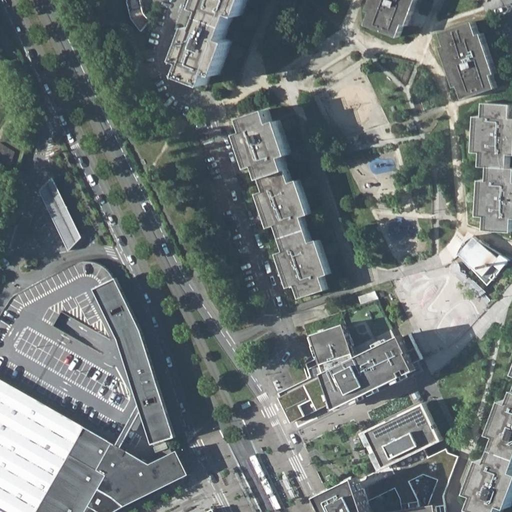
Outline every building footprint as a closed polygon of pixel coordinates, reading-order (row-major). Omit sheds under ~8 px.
[(131,19),(141,32),(150,20),(145,13),(142,1),(141,0),(126,0),(126,1),(131,19)] [(189,77),(208,84),(212,71),(219,74),(232,41),(225,38),(234,12),(241,15),(246,0),(201,0),(199,6),(205,9),(198,28),(192,25),(187,38),(179,58),(186,61),(182,72),(181,74),(189,77)] [(367,23),(399,36),(404,23),(408,24),(415,6),(417,0),(372,0),(369,9),(372,10),(367,23)] [(459,84),(464,98),(497,87),(492,73),(496,72),(489,52),(483,32),(479,33),(474,20),(442,31),(446,44),(442,45),(455,86),(459,84)] [(486,228),(511,230),(511,166),(510,166),(511,152),(511,102),(487,100),(486,114),(478,114),(475,150),(484,151),(483,165),(490,165),(490,178),(482,178),(479,214),(487,215),(486,228)] [(297,283),(301,296),(327,288),(323,275),(329,273),(318,239),(312,241),(303,216),(310,213),(299,179),(292,181),(284,155),(291,153),(280,119),(272,121),(269,109),(242,117),(246,130),(239,132),(250,167),(258,165),(266,190),(259,192),(270,226),(277,224),(286,250),(279,252),(290,286),(297,283)] [(54,177),(41,190),(70,251),(84,237),(54,177)] [(464,257),(481,239),(480,239),(475,235),(476,235),(475,235),(472,237),(468,239),(465,242),(464,243),(464,245),(463,246),(462,247),(461,248),(459,253),(460,253),(464,257)] [(464,257),(488,285),(498,274),(510,259),(481,239),(464,257)] [(0,377),(152,463),(174,452),(168,440),(155,444),(123,340),(98,287),(116,279),(115,277),(115,276),(114,275),(113,273),(112,272),(111,271),(110,269),(108,268),(107,267),(105,266),(104,265),(102,264),(101,263),(100,263),(98,262),(97,262),(96,261),(95,261),(93,261),(92,261),(90,260),(89,260),(86,261),(84,261),(83,261),(81,261),(80,262),(78,262),(76,263),(75,263),(73,264),(72,265),(20,292),(19,293),(18,294),(17,294),(16,295),(15,296),(14,296),(14,297),(13,297),(12,299),(11,300),(0,318),(0,377)] [(116,279),(98,287),(123,340),(155,444),(168,440),(178,437),(146,331),(120,277),(116,279)] [(332,371),(281,397),(293,422),(336,401),(339,407),(419,368),(416,362),(423,358),(411,333),(358,359),(349,331),(347,324),(346,323),(315,333),(315,335),(324,363),(328,362),(332,371)] [(115,511),(118,510),(126,506),(192,473),(180,449),(174,452),(152,463),(0,377),(0,511),(115,511)] [(474,505),(492,511),(502,511),(506,502),(511,504),(511,398),(508,397),(495,430),(501,433),(492,458),(486,456),(473,489),(479,492),(474,505)] [(373,511),(370,500),(366,487),(363,481),(362,475),(323,494),(325,498),(331,511),(447,511),(445,495),(460,456),(449,452),(447,448),(438,453),(430,456),(425,447),(434,442),(443,438),(426,403),(369,431),(379,450),(374,452),(377,458),(381,456),(386,465),(391,464),(395,473),(368,486),(372,499),(396,487),(402,498),(404,511),(395,511),(373,511)] [(263,458),(284,501),(287,500),(267,457),(263,458)] [(235,472),(254,511),(258,511),(239,470),(235,472)]
